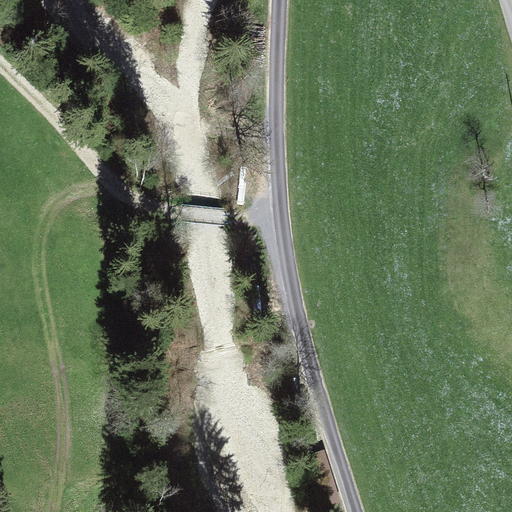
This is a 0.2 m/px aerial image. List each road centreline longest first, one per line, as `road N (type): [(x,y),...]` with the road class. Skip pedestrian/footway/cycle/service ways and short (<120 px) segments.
road 1 (track): [(281,220),(181,214),(84,193),(49,210),(39,253),(64,380),(52,511)]
road 2 (unclassified): [(356,511),(283,247),(282,0)]
road 3 (track): [(0,59),(142,205)]
